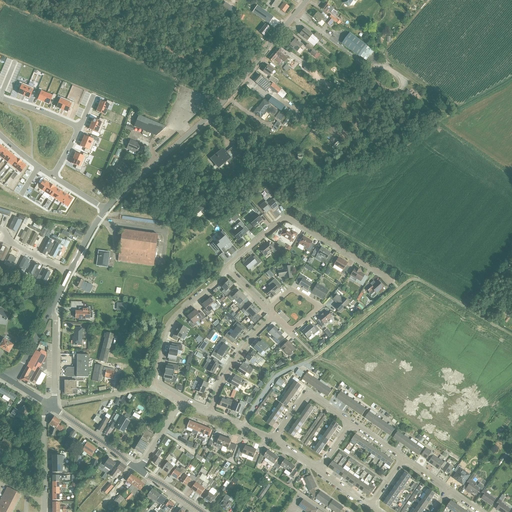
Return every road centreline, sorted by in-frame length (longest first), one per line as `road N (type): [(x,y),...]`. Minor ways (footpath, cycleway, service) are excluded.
road 1 (tertiary): [(106,209),(212,113),(306,0)]
road 2 (residential): [(390,279),(288,217),(225,267)]
road 3 (residential): [(181,401),(155,381),(163,335),(225,267)]
road 4 (residential): [(0,97),(79,126),(53,176)]
road 5 (residential): [(273,315),(290,331),(315,303),(290,289),(267,309)]
